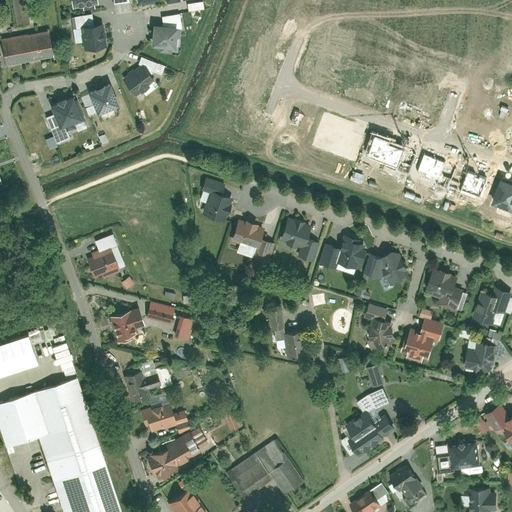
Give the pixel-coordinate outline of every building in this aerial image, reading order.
[(29,0),(13,0),(18,27),(30,25),(29,18),(32,18),(29,0)] [(203,0),(188,3),(189,9),(204,6),(203,0)] [(93,12),(72,17),(74,26),(95,22),(93,12)] [(180,12),(162,14),(163,24),(181,21),(180,12)] [(83,26),(87,50),(106,47),(102,23),(83,26)] [(178,25),(154,23),(153,44),(158,44),(158,51),(171,52),(172,45),(177,45),(178,25)] [(49,32),(1,42),(6,65),(54,55),(49,32)] [(156,63),(140,57),(137,64),(139,65),(147,75),(153,71),(156,63)] [(139,65),(120,80),(132,94),(151,79),(147,75),(139,65)] [(118,104),(110,82),(90,90),(99,112),(118,104)] [(89,93),(82,96),(90,114),(97,111),(89,93)] [(84,119),(74,96),(52,105),(61,126),(65,125),(67,130),(75,127),(74,123),(84,119)] [(54,114),(47,117),(58,142),(69,137),(64,126),(60,127),(54,114)] [(389,138),(374,133),(366,153),(396,164),(402,147),(388,142),(389,138)] [(423,152),(417,169),(438,176),(444,160),(423,152)] [(483,184),(486,176),(468,170),(460,190),(474,195),(475,192),(481,195),(485,184),(483,184)] [(211,189),(218,191),(221,180),(206,175),(203,186),(211,189)] [(511,180),(502,177),(492,201),(511,209),(511,180)] [(203,212),(226,219),(233,196),(218,191),(211,189),(203,212)] [(307,236),(312,223),(287,215),(280,238),(301,244),(305,245),(307,236)] [(261,237),(265,225),(238,217),(231,238),(258,247),(261,237)] [(95,238),(100,251),(113,246),(118,244),(113,232),(95,238)] [(336,260),(358,266),(366,240),(344,233),(340,246),(336,260)] [(319,240),(307,236),(305,245),(301,244),(298,254),(313,259),(319,240)] [(275,241),(261,237),(258,247),(255,257),(269,261),(275,241)] [(336,260),(340,246),(326,242),(320,261),(334,265),(336,260)] [(87,256),(94,275),(120,265),(113,246),(100,251),(87,256)] [(403,274),(410,272),(401,251),(393,248),(381,254),(371,251),(364,271),(383,277),(385,271),(391,282),(404,277),(403,274)] [(458,309),(465,287),(456,284),(459,274),(453,272),(454,270),(442,266),(441,268),(434,266),(427,288),(442,292),(438,302),(458,309)] [(121,282),(126,287),(134,280),(130,275),(121,282)] [(483,288),(473,315),(494,322),(498,308),(506,311),(507,309),(511,295),(511,294),(511,289),(497,285),(494,292),(483,288)] [(359,297),(368,298),(369,289),(360,288),(359,297)] [(164,295),(174,298),(176,292),(166,289),(164,295)] [(392,328),(394,321),(385,317),(389,306),(369,300),(365,315),(373,317),(370,325),(372,340),(371,341),(375,350),(396,340),(393,334),(392,328)] [(150,303),(147,315),(170,321),(174,309),(150,303)] [(145,323),(139,305),(110,314),(118,340),(131,336),(130,333),(138,331),(136,326),(145,323)] [(283,326),(285,326),(282,306),(269,308),(272,327),(274,327),(283,326)] [(425,316),(432,317),(435,309),(423,306),(421,314),(425,316)] [(182,314),(178,329),(189,332),(193,317),(182,314)] [(425,316),(421,330),(436,334),(442,335),(446,321),(432,317),(425,316)] [(276,338),(284,336),(284,331),(283,326),(274,327),(276,338)] [(402,350),(430,358),(436,334),(421,330),(408,326),(402,350)] [(284,336),(287,356),(304,353),(301,329),(284,331),(284,336)] [(491,336),(500,339),(502,332),(494,329),(491,336)] [(37,331),(30,333),(34,350),(41,348),(37,331)] [(30,334),(0,341),(0,373),(38,364),(30,334)] [(495,361),(498,343),(478,339),(477,347),(469,346),(465,365),(485,369),(495,361)] [(54,370),(74,364),(66,340),(46,347),(54,370)] [(339,356),(340,369),(351,368),(350,355),(339,356)] [(368,386),(385,382),(380,359),(363,363),(368,386)] [(142,361),(142,369),(153,368),(152,360),(142,361)] [(175,368),(177,377),(194,372),(191,363),(175,368)] [(142,369),(124,374),(132,399),(150,394),(148,387),(162,382),(159,372),(144,376),(142,369)] [(64,511),(123,511),(78,375),(0,400),(0,427),(6,445),(39,434),(64,511)] [(145,407),(152,429),(177,421),(174,411),(170,399),(145,407)] [(502,421),(511,415),(502,400),(485,412),(494,426),(502,421)] [(174,411),(177,421),(188,418),(185,408),(174,411)] [(225,413),(231,428),(241,425),(235,409),(225,413)] [(349,438),(359,454),(386,437),(383,434),(395,426),(386,412),(374,420),(366,409),(346,422),(354,434),(349,438)] [(511,435),(511,414),(511,415),(502,421),(511,435)] [(491,426),(485,417),(477,422),(483,431),(491,426)] [(199,425),(190,430),(199,446),(208,440),(199,425)] [(178,464),(201,449),(199,446),(190,430),(189,429),(167,442),(169,447),(150,452),(157,477),(169,473),(168,470),(179,466),(178,464)] [(278,438),(227,470),(244,496),(274,477),(283,491),(304,478),(278,438)] [(480,464),(478,438),(450,440),(451,450),(452,466),(480,464)] [(452,466),(451,450),(437,452),(439,471),(453,469),(452,466)] [(424,485),(408,461),(391,472),(408,496),(424,485)] [(383,480),(371,487),(377,497),(389,490),(383,480)] [(210,511),(193,485),(168,501),(174,511),(210,511)] [(492,511),(492,508),(497,508),(497,490),(492,491),(492,485),(471,486),(471,510),(461,510),(460,511),(492,511)] [(350,501),(357,511),(367,511),(381,503),(377,497),(371,487),(350,501)]
